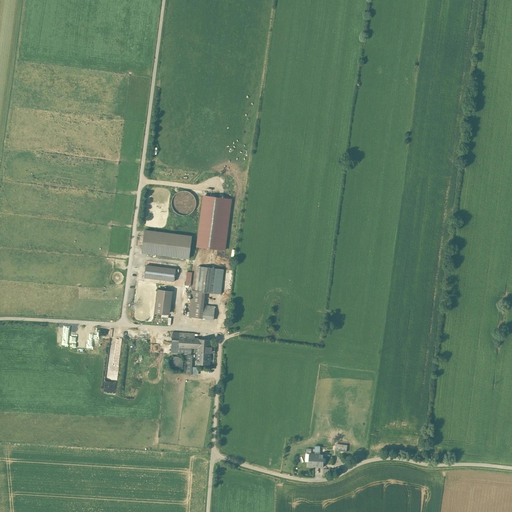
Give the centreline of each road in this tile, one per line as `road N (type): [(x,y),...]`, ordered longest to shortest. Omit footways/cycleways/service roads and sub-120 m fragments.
road 1 (unclassified): [(164,0),(123,323)]
road 2 (unclassified): [(213,452),(310,479),(387,456),(511,466)]
road 3 (unclassified): [(123,323),(217,335),(213,452)]
road 4 (unclassified): [(0,316),(123,323)]
